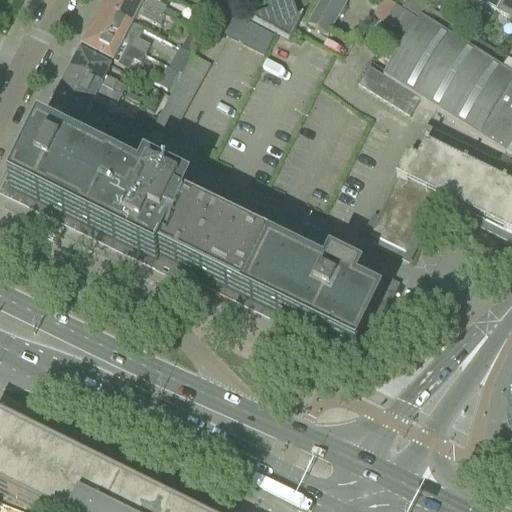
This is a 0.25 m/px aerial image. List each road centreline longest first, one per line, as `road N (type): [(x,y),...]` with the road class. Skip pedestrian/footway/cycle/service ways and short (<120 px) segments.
road 1 (primary): [(49,373),(322,511)]
road 2 (unclassified): [(235,409),(162,319),(0,239)]
road 3 (primary): [(235,409),(0,298)]
road 4 (tertiary): [(502,317),(354,465)]
road 5 (tertiary): [(395,486),(502,317)]
road 6 (unclassified): [(0,123),(56,0)]
road 7 (primary): [(354,465),(235,409)]
